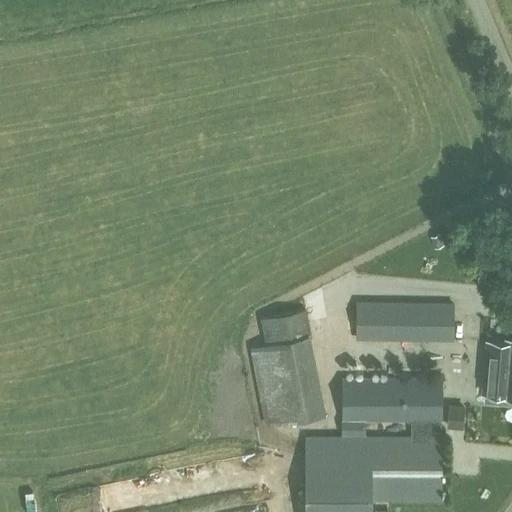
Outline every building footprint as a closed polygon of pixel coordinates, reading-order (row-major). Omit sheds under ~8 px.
[(479,234),(507,229),(504,207),(476,212),(479,234)] [(454,304),(357,303),(356,338),(453,339),(454,304)] [(261,317),(266,344),(264,345),(280,423),(326,414),(312,336),(306,310),(261,317)] [(501,396),(511,397),(511,340),(505,339),(505,342),(488,341),(484,392),(501,394),(501,396)] [(442,379),(342,379),(342,436),(313,436),(307,436),(307,511),(371,511),(372,498),(443,499),(443,436),(442,437),(442,379)]
